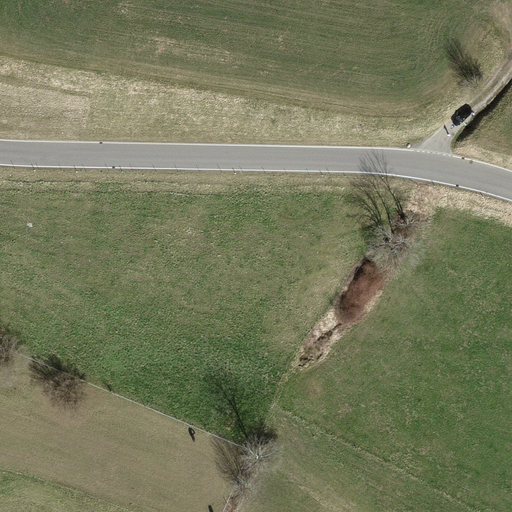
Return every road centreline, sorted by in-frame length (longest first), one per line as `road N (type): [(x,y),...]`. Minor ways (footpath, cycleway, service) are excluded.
road 1 (tertiary): [(0,153),(418,162),(511,187)]
road 2 (track): [(511,65),(418,162)]
